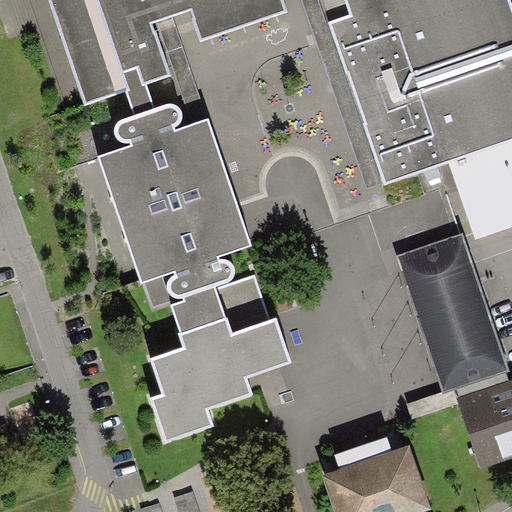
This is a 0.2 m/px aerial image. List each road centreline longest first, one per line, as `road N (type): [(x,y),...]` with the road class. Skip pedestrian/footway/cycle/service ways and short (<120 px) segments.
road 1 (residential): [(0,190),(98,473),(90,511)]
road 2 (unknown): [(312,511),(300,435),(335,308),(335,261),(321,230)]
